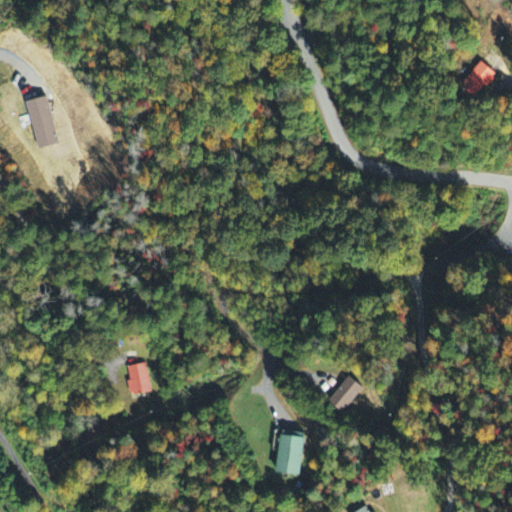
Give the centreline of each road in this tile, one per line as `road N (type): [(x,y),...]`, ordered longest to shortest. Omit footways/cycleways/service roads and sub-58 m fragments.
road 1 (residential): [(511,199),(497,237),(458,258),(288,292),(225,294),(225,312),(257,344),(321,382)]
road 2 (tertiary): [(285,0),(336,130),(361,161),(511,181)]
